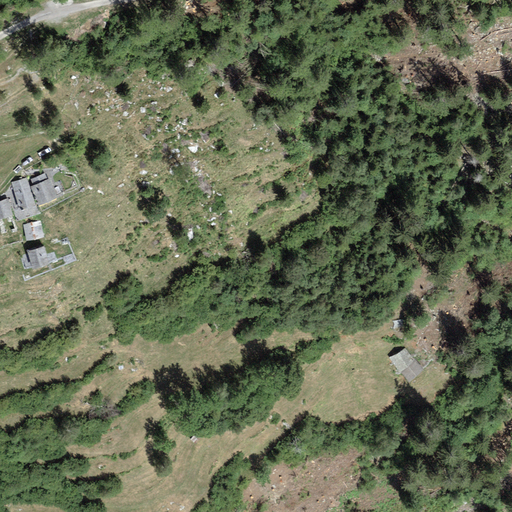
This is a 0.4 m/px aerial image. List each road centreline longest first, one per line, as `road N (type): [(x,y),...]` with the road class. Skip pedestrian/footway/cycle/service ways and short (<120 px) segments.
road 1 (track): [(0,142),(42,131),(59,146),(17,168),(0,188)]
road 2 (track): [(116,0),(51,15),(0,42)]
